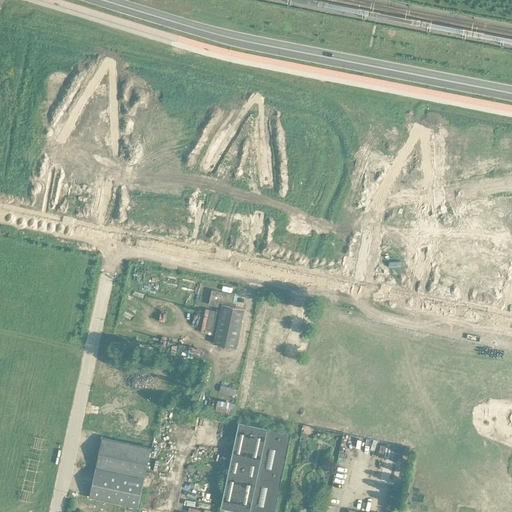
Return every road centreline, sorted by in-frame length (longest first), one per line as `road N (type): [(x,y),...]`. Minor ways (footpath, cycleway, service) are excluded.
road 1 (tertiary): [(511,94),(244,42),(97,0)]
road 2 (residential): [(240,179),(211,172),(256,101),(261,183)]
road 3 (residential): [(398,215),(374,207),(418,136),(427,222)]
road 4 (residential): [(85,143),(64,139),(107,62),(115,147)]
road 5 (unclassified): [(376,305),(215,268)]
road 6 (unclassified): [(55,511),(88,355)]
road 7 (unclassified): [(511,333),(376,305)]
road 8 (unknown): [(413,511),(447,384)]
